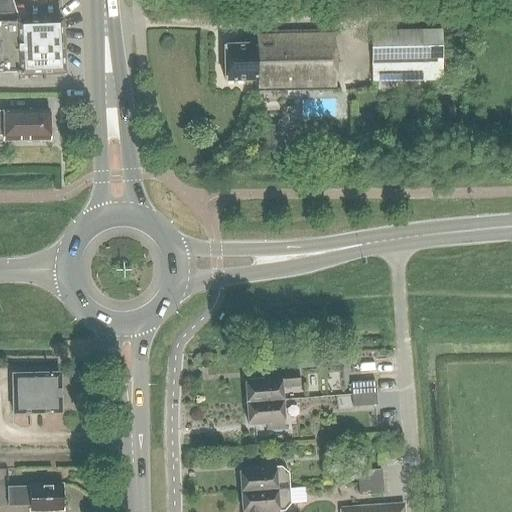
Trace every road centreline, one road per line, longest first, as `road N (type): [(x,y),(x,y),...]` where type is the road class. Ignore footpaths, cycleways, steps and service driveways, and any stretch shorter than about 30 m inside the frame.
road 1 (residential): [(394,238),(413,511)]
road 2 (primary): [(171,296),(304,257)]
road 3 (primary): [(304,257),(172,245)]
